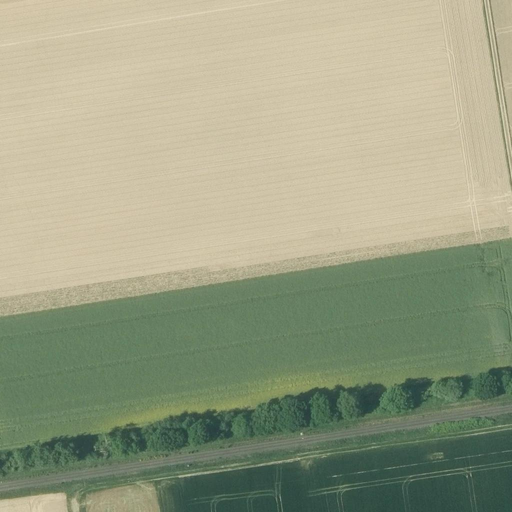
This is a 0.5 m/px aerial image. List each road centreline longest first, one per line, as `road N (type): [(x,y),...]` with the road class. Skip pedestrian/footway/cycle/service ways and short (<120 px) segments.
road 1 (track): [(80,511),(77,490),(511,425)]
road 2 (track): [(486,0),(511,167)]
